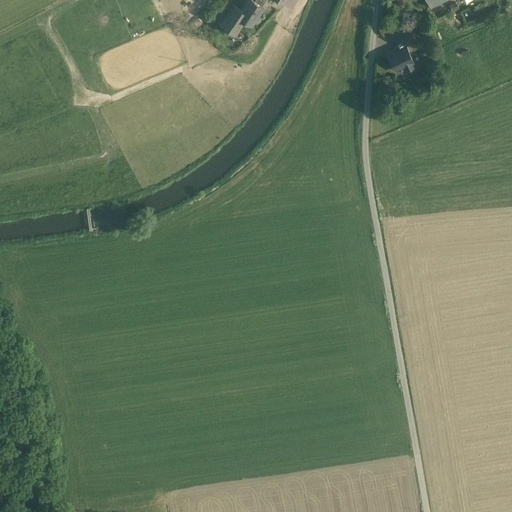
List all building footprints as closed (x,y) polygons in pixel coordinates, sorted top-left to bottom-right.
[(247,0),(241,10),(237,15),(245,21),(252,25),(264,7),(262,6),(255,1),(253,0),(247,0)] [(278,0),(284,3),(291,8),(296,0),(278,0)] [(241,10),(234,5),(229,11),(230,11),(228,14),(228,13),(221,23),(229,29),(232,24),(239,29),(245,21),(237,15),(241,10)] [(410,28),(395,35),(400,46),(405,44),(415,39),(410,28)] [(400,46),(387,52),(389,56),(396,70),(404,66),(405,69),(414,65),(413,62),(414,62),(405,44),(400,46)]
